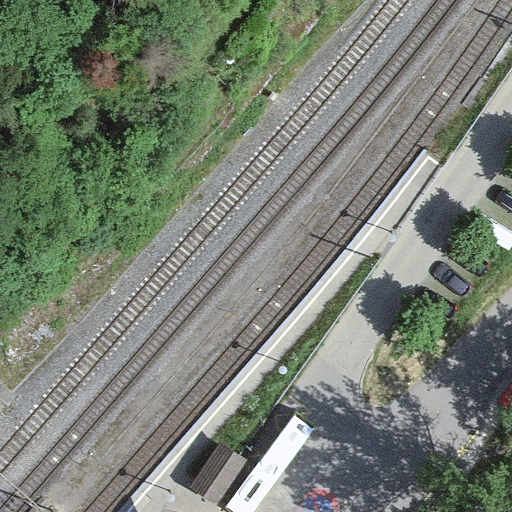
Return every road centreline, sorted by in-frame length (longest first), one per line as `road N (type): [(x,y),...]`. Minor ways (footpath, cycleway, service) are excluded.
road 1 (unclassified): [(345,511),(332,385),(340,362),(511,117)]
road 2 (unclassified): [(511,351),(358,511)]
